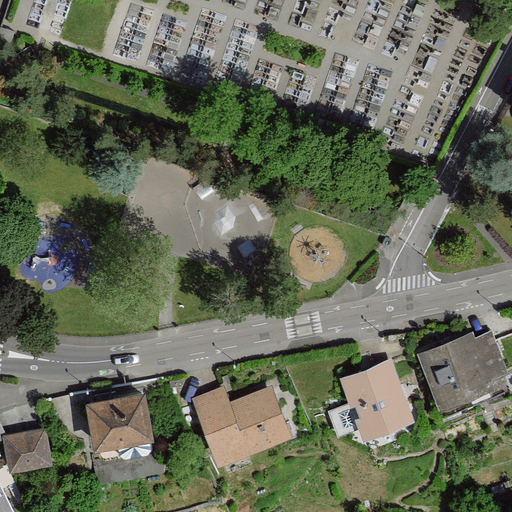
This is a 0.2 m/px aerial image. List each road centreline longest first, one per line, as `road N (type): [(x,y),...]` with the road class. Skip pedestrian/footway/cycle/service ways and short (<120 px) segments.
road 1 (residential): [(32,357),(89,362),(407,305)]
road 2 (residential): [(407,305),(411,251),(511,55)]
